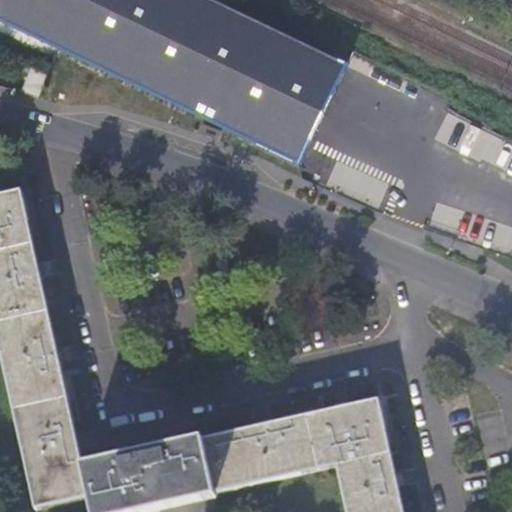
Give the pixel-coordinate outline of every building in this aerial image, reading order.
[(0,0),(0,19),(68,52),(301,163),(347,65),(210,0),(0,0)] [(50,74),(33,67),(23,92),(40,99),(50,74)] [(329,120),(357,132),(367,109),(339,97),(329,120)] [(0,196),(0,253),(33,246),(20,192),(0,196)] [(83,467),(33,246),(0,253),(0,346),(37,509),(90,496),(83,467)] [(377,402),(204,441),(215,492),(336,466),(390,455),(390,454),(377,402)] [(204,441),(83,467),(90,496),(93,511),(143,511),(216,496),(215,492),(204,441)] [(402,511),(390,455),(336,466),(346,511),(402,511)]
